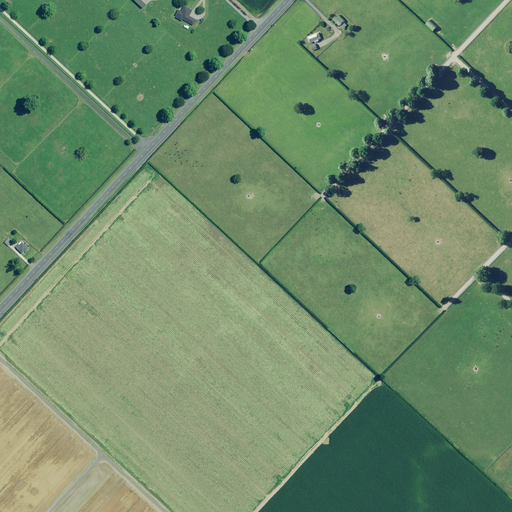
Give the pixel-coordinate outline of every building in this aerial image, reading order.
[(149,1),(148,0),(133,0),(142,8),(149,1)] [(192,10),(184,6),(181,11),(178,10),(175,16),(192,25),(195,20),(189,16),(192,10)] [(345,21),(339,15),(334,20),(340,26),(345,21)] [(438,27),(431,20),(428,23),(435,30),(438,27)] [(321,39),(319,33),(308,37),(310,43),(315,41),(316,43),(319,41),(319,40),(321,39)] [(27,248),(29,245),(26,241),(23,244),(21,242),(19,245),(18,245),(15,248),(22,254),(24,251),(25,252),(28,249),(27,248)]
